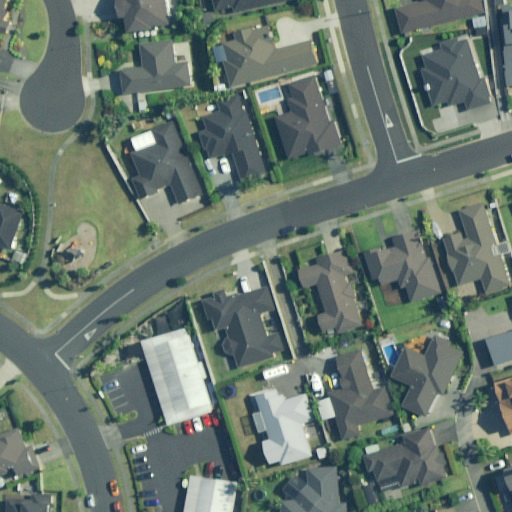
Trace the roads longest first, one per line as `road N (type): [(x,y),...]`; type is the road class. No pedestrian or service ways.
road 1 (residential): [(40,366),(102,311),(194,251),(402,180)]
road 2 (residential): [(353,0),(402,180)]
road 3 (tertiary): [(40,366),(87,443),(104,511)]
